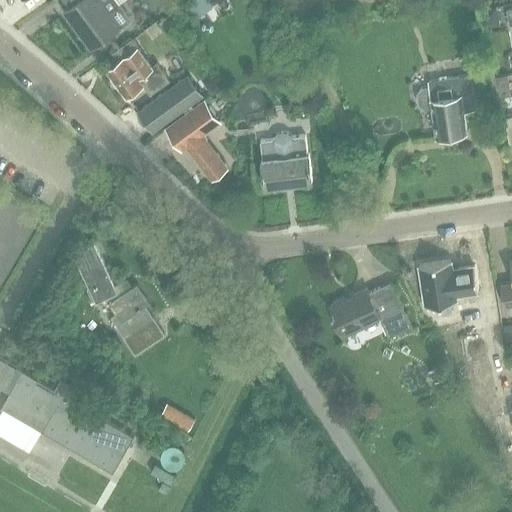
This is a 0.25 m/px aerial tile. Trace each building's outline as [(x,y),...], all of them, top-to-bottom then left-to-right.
[(91,47),(128,20),(129,17),(116,0),(79,0),(64,11),(91,47)] [(209,0),(188,0),(186,2),(194,13),(210,1),(209,0)] [(497,7),(485,9),(486,18),(499,16),(497,7)] [(156,21),(145,29),(152,39),(163,31),(156,21)] [(118,61),(107,69),(126,95),(143,84),(150,94),(170,80),(157,64),(157,62),(155,63),(152,66),(138,47),(132,39),(113,53),(118,61)] [(152,131),(203,94),(188,74),(138,110),(152,131)] [(471,74),(428,79),(429,85),(421,86),(416,93),(418,103),(424,107),(430,106),(435,136),(467,131),(464,110),(476,108),(471,74)] [(228,166),(202,133),(220,119),(205,99),(166,128),(182,148),(186,145),(212,178),(228,166)] [(264,185),(298,181),(312,179),(308,152),(307,152),(304,133),(290,135),(286,132),(281,132),(276,133),(273,138),(259,140),(262,159),(261,159),(264,185)] [(98,233),(116,279),(134,272),(116,226),(98,233)] [(135,353),(164,333),(145,304),(150,301),(137,283),(129,288),(124,279),(114,284),(94,242),(73,252),(96,301),(106,297),(116,313),(111,316),(135,353)] [(494,254),(479,255),(480,282),(495,281),(494,254)] [(511,272),(511,281),(500,283),(504,305),(506,315),(511,313),(511,258),(510,259),(511,272)] [(450,259),(419,264),(425,305),(456,300),(455,294),(478,291),(474,265),(452,269),(450,259)] [(404,310),(394,315),(380,286),(369,291),(367,288),(329,306),(342,335),(353,330),(356,335),(379,324),(378,323),(382,321),(389,337),(412,326),(404,310)] [(511,323),(502,325),(505,342),(511,341),(511,323)] [(61,379),(55,389),(0,358),(0,386),(5,389),(11,392),(2,406),(113,471),(134,435),(73,400),(79,389),(61,379)] [(439,367),(429,372),(435,382),(444,377),(439,367)] [(181,385),(176,395),(208,410),(212,400),(181,385)] [(188,429),(194,419),(167,403),(161,414),(188,429)] [(162,465),(166,468),(173,469),(178,467),(182,462),(183,456),(181,450),(176,446),(170,445),(164,448),(160,453),(159,459),(162,465)]
